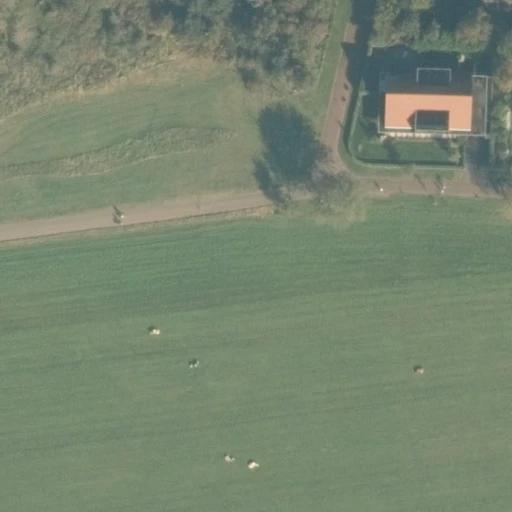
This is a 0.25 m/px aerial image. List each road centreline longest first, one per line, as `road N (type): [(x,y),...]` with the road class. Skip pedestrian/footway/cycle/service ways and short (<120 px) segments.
road 1 (unclassified): [(0,236),(321,193)]
road 2 (residential): [(321,193),(363,0)]
road 3 (unclassified): [(321,193),(511,194)]
